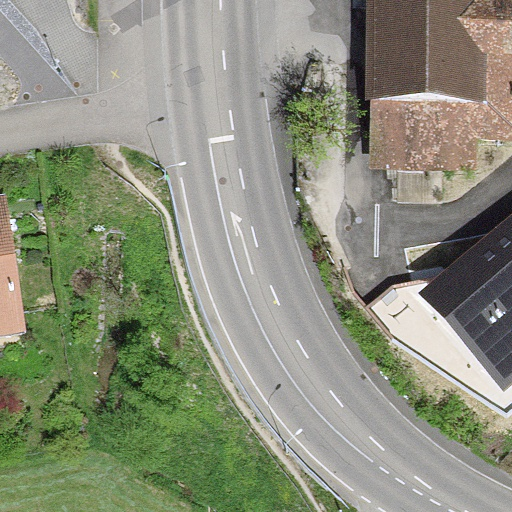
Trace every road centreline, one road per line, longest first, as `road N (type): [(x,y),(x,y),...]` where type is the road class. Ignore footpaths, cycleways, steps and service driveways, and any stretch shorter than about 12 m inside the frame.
road 1 (primary): [(468,511),(390,461),(304,363),(262,278),(223,116)]
road 2 (residential): [(0,142),(223,116)]
